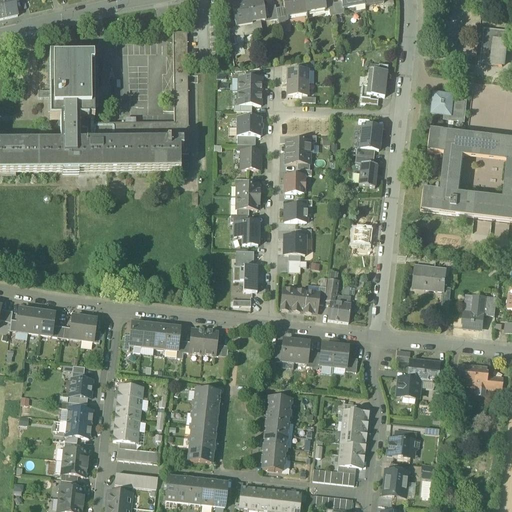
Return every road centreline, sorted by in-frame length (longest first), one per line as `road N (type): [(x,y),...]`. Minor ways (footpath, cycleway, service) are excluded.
road 1 (residential): [(402,117),(375,338)]
road 2 (residential): [(268,326),(274,114)]
road 3 (residential): [(116,310),(94,511)]
road 4 (residential): [(369,511),(382,418),(371,371),(375,338)]
road 5 (residential): [(0,33),(157,0)]
road 6 (residential): [(116,310),(268,326)]
road 7 (residential): [(375,338),(511,352)]
road 8 (residential): [(274,114),(402,117)]
